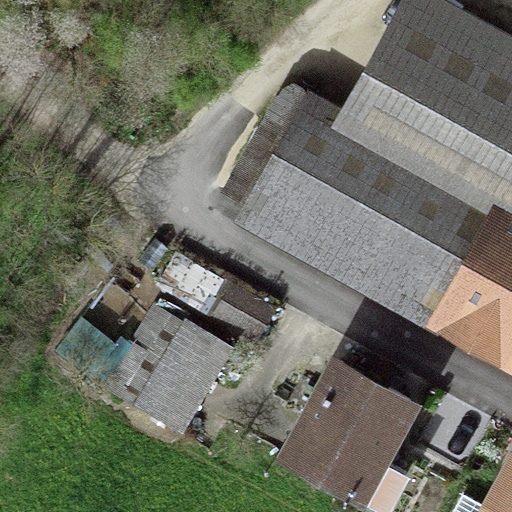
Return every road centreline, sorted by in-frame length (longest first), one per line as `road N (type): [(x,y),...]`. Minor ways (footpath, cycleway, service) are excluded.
road 1 (residential): [(511,389),(163,200)]
road 2 (track): [(360,0),(163,200)]
road 3 (track): [(0,74),(163,200)]
